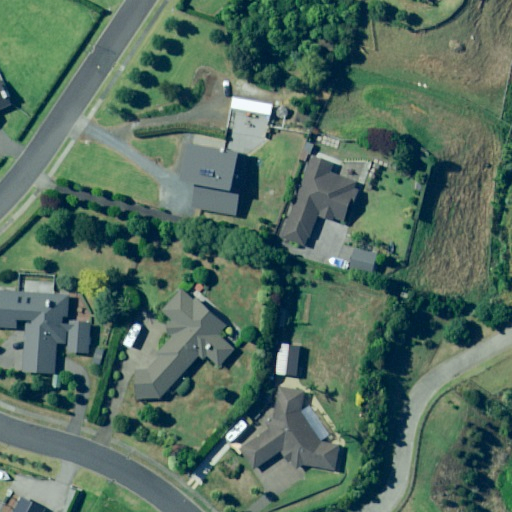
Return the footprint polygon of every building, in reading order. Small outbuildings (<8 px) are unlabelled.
[(0,112),(11,107),(0,82),(0,112)] [(272,105),(233,99),(232,110),(270,116),(272,105)] [(237,217),(249,154),(194,143),(187,183),(199,185),(194,208),(237,217)] [(350,207),(354,209),(360,191),(355,189),(358,182),(332,172),(335,163),(312,155),(293,207),(281,238),(305,247),(308,237),(310,238),(318,217),(334,222),(335,219),(345,222),(350,207)] [(380,256),(354,249),(349,268),(375,275),(380,256)] [(193,301),(183,292),(181,290),(162,311),(174,322),(167,322),(167,324),(167,333),(167,335),(173,336),(159,351),(157,353),(160,356),(148,370),(135,371),(136,400),(160,399),(168,390),(185,371),(199,356),(203,360),(207,356),(219,368),(234,351),(217,336),(226,326),(196,298),(193,301)] [(68,317),(70,297),(0,291),(0,327),(27,329),(24,371),(56,374),(59,343),(66,344),(67,332),(72,332),(70,352),(89,354),(91,324),(72,323),(72,327),(65,327),(65,317),(68,317)] [(323,443),(302,413),(306,392),(279,387),(273,419),(266,424),(269,430),(239,450),(254,471),(281,452),(289,464),(291,462),(297,471),(304,466),(313,467),(337,471),(341,446),(323,443)] [(45,511),(46,511),(22,498),(14,511),(45,511)]
